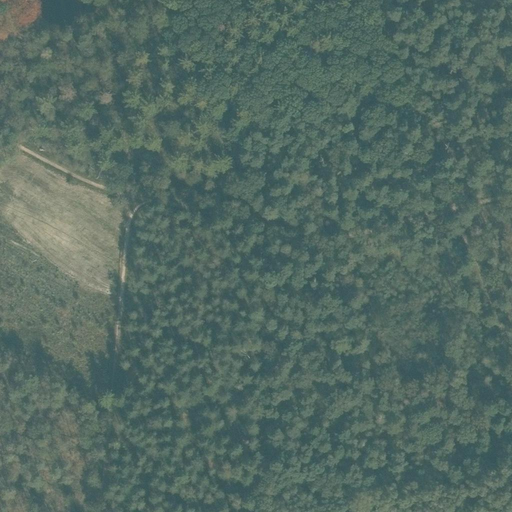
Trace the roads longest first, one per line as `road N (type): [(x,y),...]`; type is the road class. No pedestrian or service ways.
road 1 (track): [(511,194),(327,238),(133,199)]
road 2 (track): [(133,199),(99,511)]
road 3 (track): [(446,209),(370,0)]
road 4 (track): [(452,211),(511,359)]
road 5 (track): [(0,138),(133,199)]
road 6 (track): [(0,346),(110,408)]
